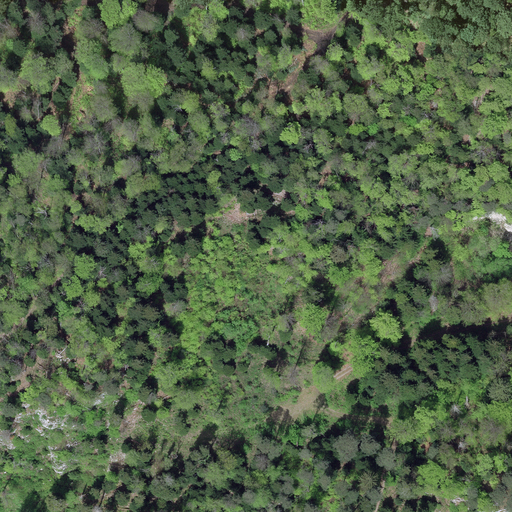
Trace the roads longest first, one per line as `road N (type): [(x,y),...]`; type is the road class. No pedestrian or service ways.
road 1 (track): [(511,317),(396,347),(324,388),(327,410),(395,427),(373,511)]
road 2 (track): [(2,0),(70,47),(135,61),(167,46),(206,7)]
road 3 (track): [(361,0),(268,114)]
